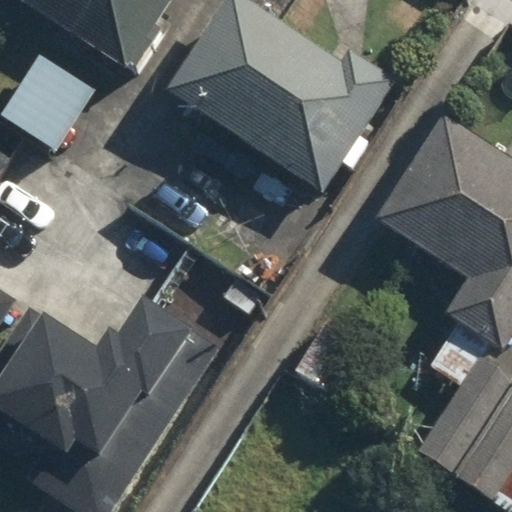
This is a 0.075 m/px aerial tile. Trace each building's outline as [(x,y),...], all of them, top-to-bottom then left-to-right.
[(0,0),(0,7),(131,86),(182,0),(0,0)] [(334,49),(323,68),(216,3),(154,106),(318,206),(381,103),(392,84),(334,49)] [(94,102),(39,61),(0,113),(0,126),(49,163),(94,102)] [(373,238),(459,290),(435,331),(495,367),(511,338),(511,175),(437,130),(373,238)] [(0,178),(15,155),(0,144),(0,178)] [(172,175),(147,213),(199,249),(225,211),(172,175)] [(0,358),(0,446),(39,470),(20,503),(34,511),(120,511),(214,355),(135,308),(103,362),(25,316),(0,358)] [(367,344),(323,318),(284,384),(328,410),(367,344)] [(511,511),(511,391),(478,370),(417,462),(476,500),(493,511),(511,511)]
